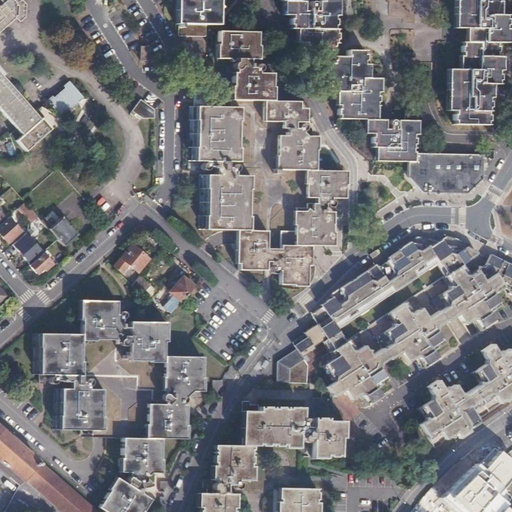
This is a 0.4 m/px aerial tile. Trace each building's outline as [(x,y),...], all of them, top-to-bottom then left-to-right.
[(0,0),(0,109),(7,118),(23,103),(12,90),(0,75),(0,24),(8,17),(14,17),(19,23),(24,18),(25,5),(20,0),(0,0)] [(179,0),(179,24),(203,25),(206,25),(216,25),(216,0),(179,0)] [(279,0),(280,1),(286,1),(285,15),(290,15),(290,29),(301,29),(300,43),(306,43),(306,50),(334,50),(334,43),(338,43),(338,29),(335,29),(335,16),(333,16),(332,0),(321,0),(321,1),(317,1),(317,11),(314,11),(314,9),(315,7),(316,5),(315,3),(313,2),(311,2),(309,3),(308,5),(308,7),(309,8),(309,11),(303,11),(304,1),(299,1),(299,0),(279,0)] [(453,111),(453,124),(489,125),(489,98),(487,98),(488,84),(499,84),(500,70),(498,70),(499,43),(506,42),(506,29),(507,29),(508,15),(496,15),(495,1),(498,1),(497,0),(458,0),(458,28),(470,28),(470,42),(461,42),(460,56),(463,56),(462,70),(450,69),(450,111),(453,111)] [(203,25),(179,24),(178,36),(203,37),(203,25)] [(240,231),(239,264),(239,271),(266,271),(267,262),(272,262),(273,265),(274,266),(274,267),(272,268),(271,268),(271,270),(271,272),(272,274),(274,274),(278,273),(279,273),(279,275),(279,285),(292,285),(292,284),(307,284),(307,266),(307,246),(310,246),(331,246),(331,242),(330,232),(332,232),(332,212),(328,212),(328,207),(331,207),(334,205),(334,204),(340,204),(340,199),(344,199),(345,186),(343,186),(343,171),(317,171),(316,171),(316,150),(314,150),(314,136),(312,136),(312,127),(307,127),(306,125),(304,125),(300,125),(300,122),(306,122),(306,108),(299,108),(299,102),(273,101),(271,101),(270,87),(272,87),(272,69),(264,69),(263,73),(260,73),(260,70),(258,69),(256,69),(254,70),(252,72),(248,72),(248,64),(254,64),(255,45),(257,45),(257,32),(218,31),(218,49),(220,50),(220,63),(228,63),(231,66),(233,63),(236,63),(236,66),(234,67),(232,69),(232,71),(227,71),(227,79),(232,79),(232,85),(233,85),(233,86),(233,100),(230,100),(230,107),(194,107),(194,153),(193,161),(205,161),(205,164),(203,164),(201,166),(200,168),(201,169),(202,171),(204,172),(206,171),(207,169),(208,167),(216,167),(216,175),(206,175),(206,229),(236,230),(240,231)] [(140,46),(140,60),(150,60),(150,46),(140,46)] [(329,77),(328,78),(328,91),(336,91),(340,91),(339,106),(338,106),(338,119),(365,119),(368,120),(368,134),(372,134),(371,148),(376,148),(379,148),(379,161),(409,162),(415,162),(415,153),(415,149),(416,135),(413,135),(414,120),(398,120),(398,129),(394,129),(394,127),(395,126),(396,124),(396,122),(394,120),(392,120),(390,120),(389,122),(388,123),(388,125),(390,127),(389,129),(384,129),(385,120),(376,120),(373,120),(373,106),(377,106),(378,106),(379,92),(376,92),(377,79),(368,78),(365,78),(365,64),(365,51),(346,50),(346,56),(333,57),(332,64),(330,64),(329,77)] [(52,95),(46,99),(60,116),(66,111),(68,113),(79,104),(78,102),(83,97),(69,81),(56,92),(57,94),(54,97),(52,95)] [(154,110),(140,99),(132,111),(142,118),(154,118),(154,110)] [(23,103),(7,118),(17,129),(33,116),(34,115),(23,103)] [(33,116),(17,129),(23,136),(17,141),(25,150),(49,129),(50,128),(42,119),(39,122),(33,116)] [(462,154),(415,153),(415,162),(409,162),(408,177),(422,193),(465,193),(469,193),(483,178),(484,155),(462,154)] [(18,207),(31,222),(37,216),(24,202),(18,207)] [(52,210),(41,220),(50,230),(61,220),(52,210)] [(63,219),(49,232),(64,248),(78,235),(63,219)] [(9,220),(0,227),(0,234),(7,243),(14,238),(16,240),(22,235),(9,220)] [(11,245),(29,264),(41,253),(24,233),(11,245)] [(510,292),(509,295),(511,296),(511,265),(490,255),(485,266),(481,269),(478,268),(478,271),(467,278),(464,277),(458,268),(475,256),(477,253),(466,249),(464,248),(463,250),(444,245),(443,243),(441,240),(439,241),(431,246),(429,242),(423,245),(416,244),(395,258),(357,284),(321,307),(322,308),(323,311),(312,318),(317,324),(326,338),(338,356),(333,359),(327,363),(334,375),(333,380),(331,381),(325,386),(333,398),(344,390),(351,401),(357,396),(360,394),(365,395),(370,404),(381,396),(377,390),(373,385),(384,378),(379,371),(379,370),(380,365),(388,360),(390,361),(401,353),(407,363),(413,359),(419,356),(426,366),(437,359),(433,351),(430,347),(441,339),(437,332),(438,326),(446,321),(447,322),(458,315),(464,325),(470,321),(471,320),(477,320),(482,329),(494,322),(489,314),(486,309),(497,302),(493,296),(492,294),(494,289),(502,284),(505,288),(506,290),(510,292)] [(320,305),(321,307),(357,284),(395,258),(416,244),(408,243),(386,257),(387,258),(387,259),(376,266),(376,265),(374,263),(362,271),(363,273),(340,288),(341,289),(330,296),(331,298),(320,305)] [(131,245),(113,267),(120,272),(127,263),(137,271),(147,259),(131,245)] [(41,253),(29,264),(36,274),(43,268),(44,270),(51,264),(41,253)] [(139,276),(131,286),(149,302),(157,292),(139,276)] [(174,308),(180,302),(193,287),(183,278),(170,293),(172,296),(167,301),(174,308)] [(98,507),(105,511),(141,511),(142,511),(140,510),(148,498),(140,494),(138,485),(142,484),(144,489),(152,487),(146,477),(148,473),(157,473),(158,459),(159,439),(182,439),(182,426),(185,426),(185,405),(182,405),(184,402),(185,400),(184,398),(190,393),(198,400),(205,400),(205,392),(198,392),(199,378),(201,377),(201,357),(165,356),(166,322),(129,322),(128,328),(122,328),(121,324),(120,323),(120,320),(124,316),(125,314),(123,312),(122,312),(120,311),(120,308),(124,308),(124,302),(81,301),(80,334),(39,334),(38,381),(38,383),(43,383),(44,381),(47,381),(49,383),(50,384),(53,383),(54,382),(55,381),(60,381),(60,382),(67,382),(68,389),(59,389),(58,430),(91,431),(92,438),(119,438),(119,458),(122,458),(121,475),(125,478),(126,484),(118,479),(111,491),(109,490),(98,507)] [(313,347),(319,343),(320,342),(326,338),(317,324),(304,333),(307,337),(313,347)] [(314,349),(313,347),(307,337),(294,346),(296,349),(276,362),(276,383),(306,384),(307,365),(302,357),(314,349)] [(455,434),(459,439),(469,432),(468,430),(471,423),(478,419),(501,403),(504,401),(506,401),(507,398),(509,397),(511,401),(511,354),(508,350),(504,352),(502,351),(502,354),(499,356),(491,344),(480,352),(486,360),(484,365),(477,370),(484,381),(482,383),(479,382),(478,385),(463,395),(459,394),(453,386),(444,391),(436,381),(427,388),(432,395),(430,401),(421,406),(429,417),(424,420),(418,425),(433,447),(455,434)] [(244,446),(253,447),(285,447),(285,446),(298,446),(299,449),(299,452),(305,452),(305,443),(306,442),(308,441),(309,440),(313,440),(313,455),(326,455),(326,457),(339,457),(340,438),(340,422),(328,422),(328,418),(320,418),(313,418),(313,427),(305,427),(306,426),(308,424),(308,422),(307,421),(306,419),(304,419),(302,420),(301,421),(301,423),(300,423),(300,408),(259,407),(258,412),(245,411),(244,446)] [(0,428),(0,461),(24,482),(25,480),(61,511),(96,511),(35,459),(21,447),(0,428)] [(314,511),(315,504),(317,504),(317,490),(316,489),(278,488),(278,481),(251,481),(251,467),(253,467),(253,447),(244,446),(213,446),(213,466),(215,466),(215,480),(201,480),(201,491),(209,491),(209,487),(211,487),(212,488),(213,490),(215,491),(215,494),(201,494),(201,508),(199,508),(199,511),(314,511)]
